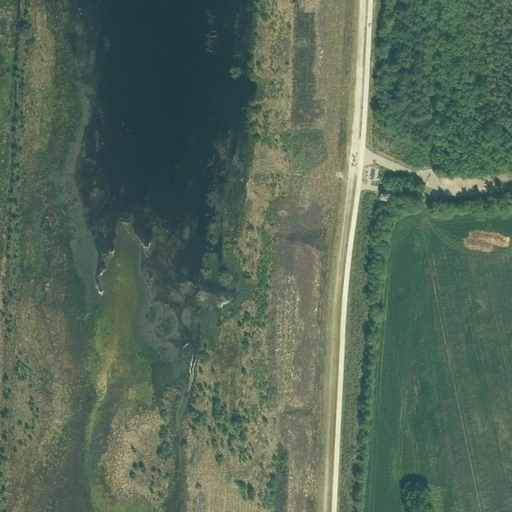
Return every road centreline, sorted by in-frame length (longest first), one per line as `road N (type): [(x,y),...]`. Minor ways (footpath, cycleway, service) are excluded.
road 1 (track): [(325,511),(335,288),(349,185)]
road 2 (track): [(358,0),(349,185)]
